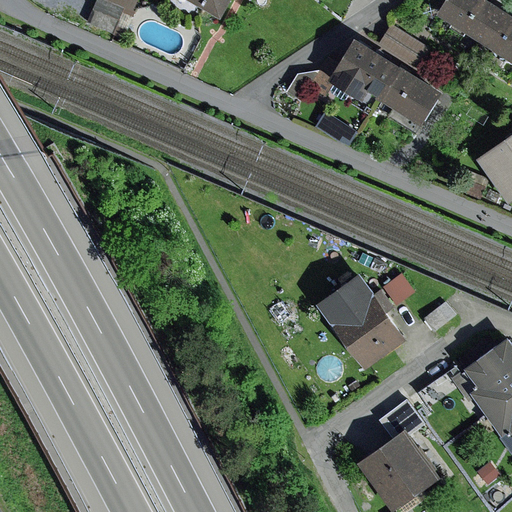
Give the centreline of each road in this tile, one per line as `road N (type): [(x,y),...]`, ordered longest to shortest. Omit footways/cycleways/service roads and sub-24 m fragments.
road 1 (residential): [(511,227),(3,0)]
road 2 (motorway): [(193,511),(0,155)]
road 3 (residential): [(353,511),(323,446),(479,323)]
road 4 (motorway): [(0,276),(129,511)]
